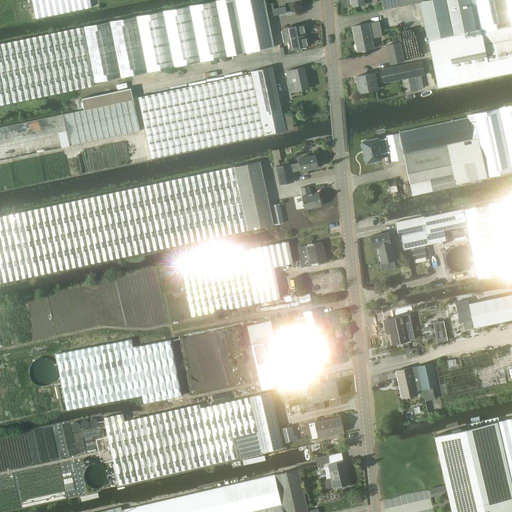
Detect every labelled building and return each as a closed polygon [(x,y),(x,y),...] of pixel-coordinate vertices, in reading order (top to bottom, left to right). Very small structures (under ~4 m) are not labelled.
[(91,7),(89,0),(32,0),(36,19),(91,7)] [(266,7),(264,0),(219,0),(215,1),(220,25),(226,57),(274,47),(268,17),(266,7)] [(381,0),(383,9),(420,2),(427,39),(482,28),(475,0),(381,0)] [(511,0),(475,0),(482,28),(427,39),(438,88),(511,72),(511,0)] [(0,105),(94,86),(94,83),(226,57),(220,25),(215,1),(189,6),(82,27),(0,44),(0,105)] [(368,24),(352,27),(357,51),(373,48),(371,39),(370,34),(381,32),(379,21),(368,24)] [(287,28),(282,31),(284,42),(291,41),(292,49),(308,46),(304,24),(287,28)] [(390,64),(404,62),(400,43),(386,45),(390,64)] [(422,61),(380,69),(380,71),(382,81),(382,83),(425,74),(422,61)] [(138,97),(151,159),(285,131),(285,130),(293,129),(290,112),(282,114),(272,67),(250,72),(251,74),(138,97)] [(309,87),(305,67),(286,71),(291,91),(309,87)] [(380,71),(357,76),(360,92),(377,89),(376,82),(382,81),(380,71)] [(130,89),(82,99),(83,100),(84,107),(85,110),(133,99),(130,89)] [(140,131),(133,99),(85,110),(62,115),(0,127),(0,160),(69,146),(140,131)] [(399,133),(386,136),(391,156),(392,161),(404,159),(410,183),(412,195),(432,191),(456,186),(455,184),(487,178),(511,172),(511,105),(466,115),(467,118),(399,132),(399,133)] [(377,138),(362,141),(367,162),(382,158),(381,153),(388,152),(386,139),(378,140),(377,138)] [(290,164),(277,166),(280,184),(294,181),(292,171),(295,171),(302,169),(302,171),(318,168),(315,155),(299,158),(300,163),(291,165),(290,164)] [(0,282),(273,225),(260,161),(21,212),(0,216),(0,282)] [(310,185),(301,187),(305,209),(321,206),(321,202),(323,202),(322,197),(320,198),(319,191),(312,193),(310,185)] [(404,249),(447,240),(444,230),(466,225),(478,278),(511,270),(511,199),(463,210),(463,209),(441,214),(424,218),(424,216),(395,223),(398,236),(401,236),(404,249)] [(394,232),(371,237),(374,248),(377,247),(380,263),(394,260),(390,240),(395,239),(394,232)] [(288,241),(243,250),(254,304),(280,298),(273,267),(292,263),(288,241)] [(326,261),(322,241),(312,242),(307,243),(298,245),(302,266),(312,264),(326,261)] [(427,257),(424,247),(411,250),(413,259),(427,257)] [(470,263),(471,261),(470,258),(470,256),(469,254),(467,252),(466,250),(464,249),(461,248),(459,247),(456,248),(454,248),(452,249),(450,250),(448,252),(447,254),(446,257),(446,259),(446,261),(446,264),(447,266),(449,268),(451,270),(453,271),(455,272),(457,272),(460,272),(462,272),(464,270),(466,269),(468,267),(469,265),(470,263)] [(243,250),(180,263),(191,317),(254,304),(243,250)] [(469,300),(456,302),(461,322),(464,321),(465,328),(474,327),(511,318),(511,294),(469,303),(469,300)] [(406,315),(404,309),(388,312),(389,319),(406,315)] [(305,317),(297,318),(300,330),(307,329),(308,332),(323,329),(320,315),(319,310),(304,313),(305,317)] [(393,344),(409,341),(415,339),(410,315),(406,315),(389,319),(388,319),(393,344)] [(435,320),(437,339),(447,338),(446,319),(435,320)] [(275,339),(270,321),(247,326),(251,345),(261,390),(284,384),(282,375),(308,369),(304,355),(311,353),(309,344),(302,345),(300,336),(299,334),(289,336),(278,339),(275,339)] [(276,330),(278,339),(289,336),(287,328),(276,330)] [(322,363),(337,360),(332,337),(317,340),(322,363)] [(131,340),(56,354),(67,410),(142,395),(143,403),(181,396),(171,340),(133,347),(131,340)] [(58,374),(58,373),(58,371),(57,368),(55,365),(54,364),(52,362),(50,361),(47,360),(45,360),(42,360),(40,360),(38,361),(35,363),(33,365),(32,367),(31,370),(31,373),(31,376),(31,378),(32,380),(34,382),(38,385),(40,386),(43,387),(45,387),(48,386),(51,385),(53,384),(56,381),(57,379),(58,376),(58,374)] [(412,366),(396,370),(403,398),(418,394),(418,391),(422,390),(425,401),(435,399),(433,387),(438,386),(433,363),(412,366)] [(314,401),(340,396),(336,381),(311,387),(314,401)] [(270,392),(250,397),(258,431),(233,437),(238,457),(282,447),(270,392)] [(122,413),(103,417),(118,484),(238,457),(233,437),(258,431),(250,397),(200,408),(199,404),(124,421),(122,413)] [(314,399),(302,403),(304,408),(315,405),(314,399)] [(320,438),(345,432),(341,416),(316,422),(320,438)] [(511,511),(511,417),(434,436),(451,511),(511,511)] [(283,443),(296,440),(292,426),(280,428),(283,443)] [(327,455),(315,458),(317,465),(329,462),(327,455)] [(333,477),(324,479),(326,490),(339,486),(342,489),(350,487),(350,484),(345,461),(329,465),(333,477)] [(110,474),(109,472),(109,469),(108,468),(106,466),(103,463),(100,462),(99,462),(96,462),(93,463),(91,464),(89,465),(88,467),(86,469),(85,473),(85,475),(86,478),(87,480),(88,482),(90,483),(92,485),(94,486),(97,486),(99,486),(102,485),(104,484),(106,483),(107,481),(108,479),(109,477),(110,474)] [(308,511),(299,470),(275,475),(284,511),(308,511)] [(284,511),(275,475),(122,510),(121,506),(96,511),(284,511)]
